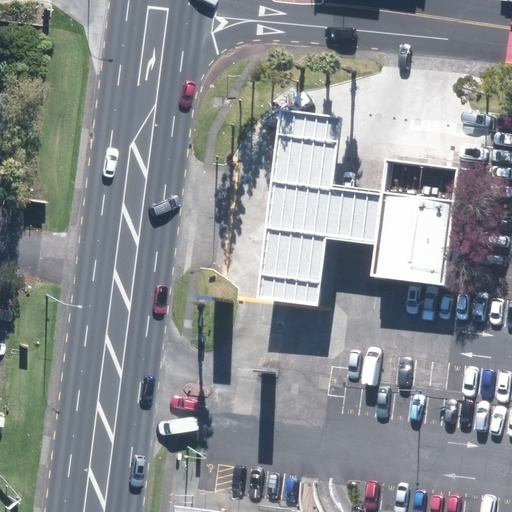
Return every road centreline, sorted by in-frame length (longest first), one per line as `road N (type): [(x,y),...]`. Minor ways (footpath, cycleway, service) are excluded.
road 1 (primary): [(93,511),(157,10)]
road 2 (residential): [(377,9),(286,22),(157,10)]
road 3 (residential): [(511,26),(377,9)]
